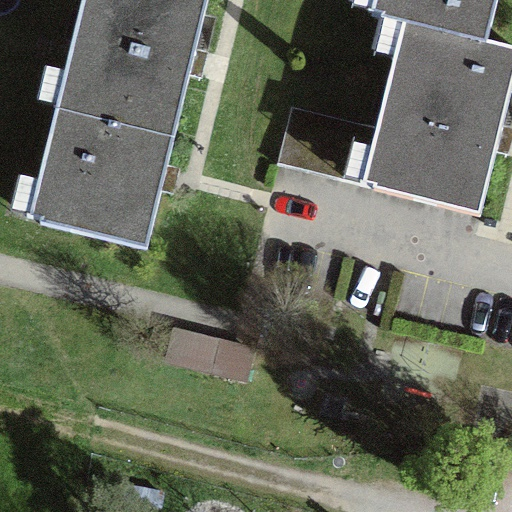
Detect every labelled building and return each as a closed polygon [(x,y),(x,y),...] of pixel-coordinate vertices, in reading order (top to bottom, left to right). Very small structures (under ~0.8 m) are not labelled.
[(78,0),(50,103),(161,134),(198,0),(78,0)] [(363,0),(360,13),(402,25),(475,45),(488,0),(363,0)] [(511,71),(511,55),(475,45),(402,25),(374,124),(292,102),(276,160),(472,214),(511,71)] [(161,134),(50,103),(21,205),(133,236),(161,134)] [(179,319),(170,354),(251,375),(260,341),(179,319)]
